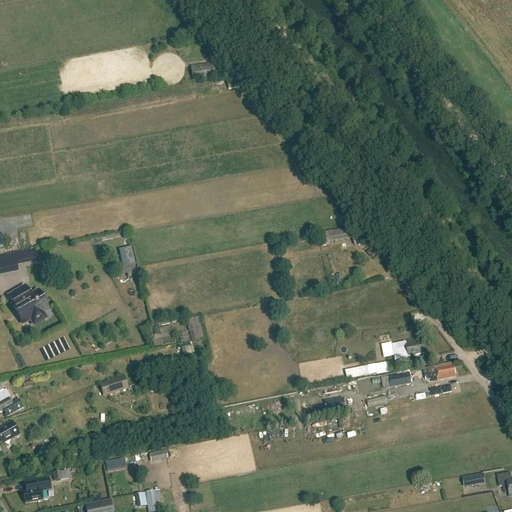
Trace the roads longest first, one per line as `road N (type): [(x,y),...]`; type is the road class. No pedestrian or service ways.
road 1 (track): [(252,0),(511,331)]
road 2 (residential): [(511,421),(363,233)]
road 3 (track): [(366,0),(511,183)]
